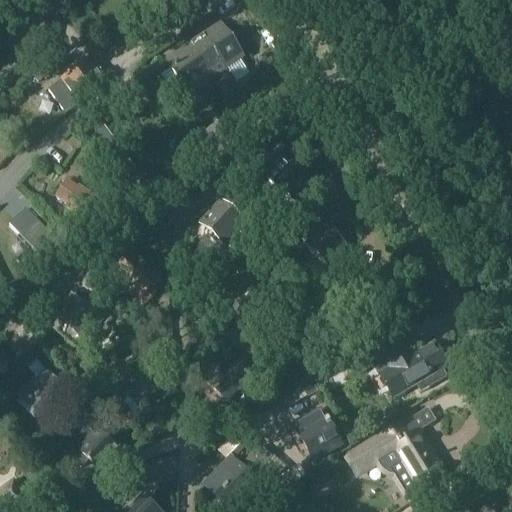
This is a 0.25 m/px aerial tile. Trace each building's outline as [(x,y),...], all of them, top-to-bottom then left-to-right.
[(23,60),(55,37),(42,19),(10,42),(23,60)] [(219,23),(191,43),(204,63),(201,66),(211,82),(228,70),(236,83),(249,75),(240,62),(244,59),(219,23)] [(168,67),(156,75),(167,91),(179,82),(189,97),(211,82),(201,66),(204,63),(191,43),(164,62),(168,67)] [(91,66),(88,63),(53,88),(53,93),(66,112),(71,112),(106,87),(104,83),(107,81),(95,63),(91,66)] [(33,72),(38,80),(46,75),(41,67),(33,72)] [(240,142),(225,121),(208,133),(222,154),(240,142)] [(96,143),(93,144),(121,185),(137,174),(109,134),(107,135),(102,129),(91,137),(96,143)] [(184,142),(175,148),(188,167),(196,161),(184,142)] [(290,166),(289,168),(281,160),(265,178),(294,205),(303,213),(319,195),(311,188),(312,187),(290,166)] [(199,177),(209,171),(204,163),(194,170),(199,177)] [(98,225),(110,206),(70,180),(57,199),(98,225)] [(246,246),(255,236),(248,230),(250,228),(225,204),(203,228),(228,251),(239,239),(246,246)] [(121,224),(129,217),(122,209),(114,215),(121,224)] [(39,258),(56,241),(26,210),(8,227),(39,258)] [(284,214),(268,224),(276,238),(292,228),(284,214)] [(256,235),(262,245),(274,237),(266,225),(260,228),(262,231),(256,235)] [(332,271),(352,248),(324,225),(306,247),(332,271)] [(263,266),(271,258),(260,248),(252,256),(263,266)] [(21,267),(26,263),(18,254),(13,258),(21,267)] [(143,309),(156,295),(151,290),(161,279),(155,274),(133,254),(114,274),(110,279),(143,309)] [(208,294),(226,286),(219,272),(201,280),(208,294)] [(245,282),(239,277),(224,294),(226,296),(218,305),(247,330),(274,300),(249,278),(245,282)] [(352,285),(351,281),(340,284),(341,288),(338,288),(342,306),(360,301),(356,284),(352,285)] [(104,328),(112,320),(97,307),(91,314),(77,302),(76,303),(69,297),(52,316),(59,322),(52,331),(75,350),(82,342),(83,342),(99,324),(104,328)] [(325,310),(316,302),(306,311),(309,313),(300,322),(331,351),(350,330),(327,309),(325,310)] [(135,325),(142,318),(130,306),(123,314),(135,325)] [(151,327),(142,318),(135,325),(144,334),(151,327)] [(127,336),(134,328),(124,319),(116,327),(127,336)] [(253,345),(261,336),(251,328),(243,337),(253,345)] [(233,337),(227,347),(241,355),(247,345),(233,337)] [(288,365),(295,355),(282,346),(275,357),(288,365)] [(410,400),(444,380),(439,373),(445,369),(433,348),(384,376),(396,398),(405,393),(410,400)] [(107,385),(122,368),(110,357),(95,374),(107,385)] [(204,380),(227,401),(236,390),(247,399),(261,383),(240,363),(233,370),(222,360),(204,380)] [(44,416),(69,387),(45,366),(19,394),(44,416)] [(140,409),(158,389),(135,369),(117,388),(140,409)] [(82,383),(93,393),(98,386),(87,377),(82,383)] [(311,382),(301,387),(307,398),(317,394),(311,382)] [(104,405),(97,397),(86,407),(94,415),(104,405)] [(377,429),(400,416),(394,408),(373,420),(377,429)] [(312,464),(338,449),(317,412),(291,427),(312,464)] [(81,470),(87,463),(99,474),(118,454),(94,434),(87,427),(63,453),(81,470)] [(408,439),(400,427),(344,462),(355,480),(380,464),(382,466),(384,467),(387,469),(390,469),(391,469),(393,469),(395,468),(398,467),(399,466),(400,465),(404,472),(393,479),(406,499),(402,502),(408,511),(423,501),(419,495),(445,478),(417,434),(408,439)] [(261,473),(264,469),(267,466),(273,459),(260,448),(248,461),(245,464),(258,475),(261,473)] [(227,460),(202,488),(225,508),(249,482),(227,460)] [(0,501),(7,511),(17,511),(28,505),(15,485),(0,495),(0,501)] [(166,511),(146,494),(129,511),(166,511)] [(50,511),(69,511),(54,498),(46,508),(50,511)]
